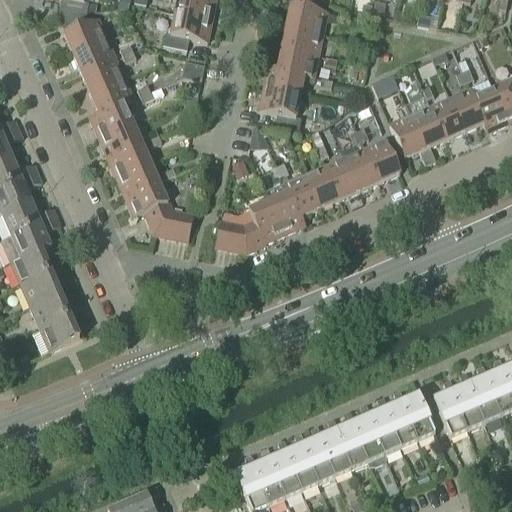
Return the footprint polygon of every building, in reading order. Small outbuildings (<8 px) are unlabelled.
[(82,6),(83,0),(51,0),(64,3),(61,15),(59,14),(58,22),(85,18),(87,7),(82,6)] [(137,0),(136,7),(146,9),(147,0),(137,0)] [(211,25),(215,4),(193,0),(177,0),(174,18),(211,25)] [(470,0),(461,0),(460,7),(468,8),(470,0)] [(503,15),(506,4),(498,3),(496,14),(503,15)] [(289,11),(285,27),(278,25),(275,37),(283,38),(284,33),(321,40),(325,18),(289,11)] [(89,28),(85,18),(58,22),(61,29),(63,28),(67,38),(63,39),(72,60),(106,45),(97,25),(89,28)] [(206,48),(211,25),(174,18),(169,40),(164,39),(161,51),(185,56),(187,44),(206,48)] [(278,25),(271,24),(269,30),(268,35),(275,37),(278,25)] [(283,38),(280,54),(316,61),(321,40),(284,33),(283,38)] [(115,65),(106,45),(72,60),(80,79),(115,65)] [(118,55),(121,63),(132,58),(129,51),(118,55)] [(312,84),(316,61),(280,54),(276,74),(275,76),(302,82),(312,84)] [(135,65),(132,58),(121,63),(124,69),(135,65)] [(336,65),(324,63),(322,71),(334,73),(336,65)] [(124,85),(115,65),(80,79),(89,99),(124,85)] [(186,66),(184,80),(203,83),(205,69),(186,66)] [(298,103),(302,82),(275,76),(276,74),(266,72),(261,95),(298,103)] [(467,75),(460,78),(465,88),(466,89),(472,86),(467,75)] [(465,88),(460,78),(454,81),(458,92),(466,89),(465,88)] [(319,84),(319,85),(318,92),(330,94),(332,87),(319,84)] [(133,106),(124,85),(89,99),(98,120),(98,121),(123,110),(133,106)] [(511,86),(492,95),(500,113),(508,129),(511,127),(511,86)] [(135,95),(138,103),(149,98),(146,90),(135,95)] [(420,95),(425,106),(432,103),(428,92),(420,95)] [(477,113),(472,104),(468,94),(448,103),(453,113),(464,137),(481,129),(486,139),(488,138),(477,113)] [(294,122),(298,103),(261,95),(257,116),(275,120),(273,131),(296,136),(299,123),(294,122)] [(500,113),(492,95),(472,104),(477,113),(488,138),(508,129),(500,113)] [(152,104),(149,98),(138,103),(141,109),(152,104)] [(453,113),(448,103),(429,112),(428,112),(443,146),(464,137),(453,113)] [(98,143),(132,129),(123,110),(98,121),(98,120),(89,124),(98,143)] [(423,155),(429,153),(443,146),(428,112),(408,121),(423,155)] [(408,121),(388,130),(403,165),(418,158),(421,165),(432,160),(429,153),(423,155),(408,121)] [(0,144),(18,136),(14,127),(0,132),(0,144)] [(106,163),(140,148),(132,129),(98,143),(106,163)] [(143,139),(146,146),(157,141),(154,134),(143,139)] [(362,134),(355,137),(360,148),(367,145),(362,134)] [(21,145),(18,136),(0,144),(0,170),(11,165),(5,152),(21,145)] [(360,148),(355,137),(348,140),(353,151),(360,148)] [(160,148),(157,141),(146,146),(149,153),(160,148)] [(384,145),(363,154),(377,188),(399,179),(384,145)] [(149,168),(140,148),(106,163),(115,183),(149,168)] [(323,151),(316,154),(321,165),(327,162),(323,151)] [(321,165),(316,154),(308,157),(313,168),(321,165)] [(377,188),(363,154),(343,163),(358,197),(377,188)] [(432,160),(421,165),(424,171),(429,169),(435,166),(432,160)] [(358,197),(343,163),(323,172),(338,206),(358,197)] [(0,196),(37,181),(33,171),(17,178),(11,165),(0,170),(0,196)] [(158,188),(149,168),(115,183),(123,203),(158,188)] [(282,169),(275,172),(280,183),(287,180),(282,169)] [(280,183),(275,172),(268,175),(273,186),(280,183)] [(338,206),(323,172),(303,180),(318,214),(338,206)] [(164,186),(175,181),(171,173),(160,178),(164,186)] [(318,214),(303,180),(283,189),(287,198),(302,232),(304,231),(300,222),(318,214)] [(41,189),(37,181),(0,196),(0,220),(1,223),(31,211),(24,196),(41,189)] [(158,188),(123,203),(133,225),(146,219),(150,229),(148,230),(153,241),(172,217),(168,207),(166,208),(158,188)] [(302,232),(287,198),(267,207),(282,241),(302,232)] [(282,241),(267,207),(248,216),(241,220),(244,259),(264,250),(263,249),(282,241)] [(10,245),(56,225),(53,219),(37,226),(31,211),(1,223),(10,243),(10,245)] [(181,219),(172,217),(153,241),(176,245),(181,219)] [(234,220),(223,218),(221,227),(220,227),(214,253),(226,255),(234,220)] [(193,221),(181,219),(176,245),(187,247),(193,221)] [(238,221),(234,220),(226,255),(244,259),(241,220),(238,221)] [(60,233),(56,225),(10,245),(10,243),(0,247),(10,269),(19,265),(20,267),(43,256),(49,254),(43,240),(60,233)] [(48,269),(43,256),(20,267),(19,265),(10,269),(20,293),(49,280),(45,270),(48,269)] [(30,315),(62,301),(56,286),(53,288),(49,280),(20,293),(30,315)] [(68,313),(62,301),(30,315),(39,338),(69,325),(64,314),(68,313)] [(72,332),(69,325),(39,338),(49,359),(81,345),(75,330),(72,332)] [(511,371),(502,376),(497,364),(490,367),(495,379),(499,377),(511,408),(511,371)] [(511,408),(499,377),(495,379),(485,383),(480,371),(474,374),(479,386),(482,384),(499,423),(511,417),(511,408)] [(482,384),(479,386),(469,390),(464,378),(458,381),(463,393),(466,392),(482,430),(499,423),(482,384)] [(466,392),(463,393),(453,397),(448,385),(441,388),(446,400),(449,399),(466,437),(482,430),(466,392)] [(449,399),(446,400),(436,405),(431,393),(425,395),(430,409),(432,408),(448,445),(466,437),(449,399)] [(392,399),(397,411),(399,410),(416,448),(433,441),(417,402),(403,408),(398,396),(392,399)] [(399,410),(397,411),(387,415),(382,403),(375,406),(380,418),(383,417),(399,455),(416,448),(399,410)] [(383,417),(380,418),(370,422),(365,410),(358,413),(363,425),(366,424),(383,462),(384,462),(399,455),(383,417)] [(366,424),(363,425),(354,429),(349,417),(342,420),(347,432),(350,431),(366,469),(368,474),(375,474),(381,471),(384,468),(386,466),(384,462),(383,462),(366,424)] [(350,431),(347,432),(338,436),(333,424),(325,427),(330,439),(333,438),(350,477),(366,469),(350,431)] [(333,438),(330,439),(321,443),(316,431),(309,434),(314,446),(317,445),(333,484),(350,477),(333,438)] [(317,445),(314,446),(304,450),(299,439),(292,442),(297,453),(300,452),(317,491),(333,484),(317,445)] [(300,452),(297,453),(288,457),(283,446),(276,449),(281,460),(283,459),(300,498),(317,491),(300,452)] [(283,459),(281,460),(271,465),(266,453),(260,456),(264,467),(267,466),(284,505),(300,498),(283,459)] [(267,466),(264,467),(255,472),(250,460),(243,463),(248,475),(250,474),(266,511),(267,511),(284,505),(267,466)] [(266,511),(250,474),(248,475),(238,479),(233,467),(227,470),(232,483),(234,482),(246,511),(266,511)] [(150,511),(147,504),(158,499),(155,493),(144,498),(145,499),(114,511),(150,511)]
